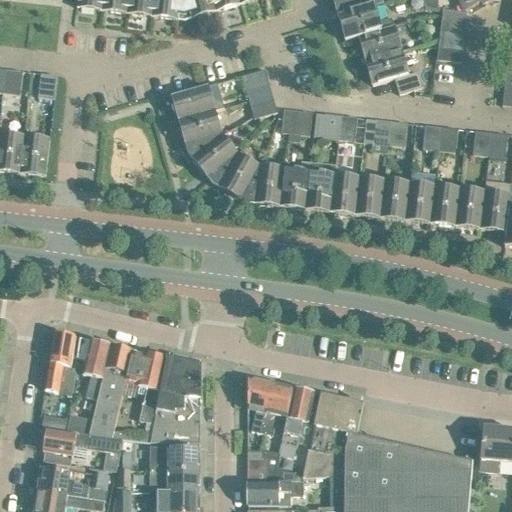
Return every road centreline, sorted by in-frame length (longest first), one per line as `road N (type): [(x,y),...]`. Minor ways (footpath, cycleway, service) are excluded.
road 1 (residential): [(511,121),(284,101),(265,31)]
road 2 (tertiary): [(222,282),(337,297),(511,340)]
road 3 (tertiary): [(511,305),(385,272),(223,244)]
road 4 (residential): [(511,402),(223,348)]
road 5 (residential): [(223,348),(22,297)]
road 6 (residential): [(77,70),(120,71),(265,31)]
road 7 (residential): [(0,475),(15,403),(22,297)]
road 8 (tertiary): [(60,259),(222,282)]
road 9 (residential): [(223,511),(223,348)]
road 10 (tertiary): [(223,244),(63,227)]
road 11 (residential): [(63,227),(77,70)]
